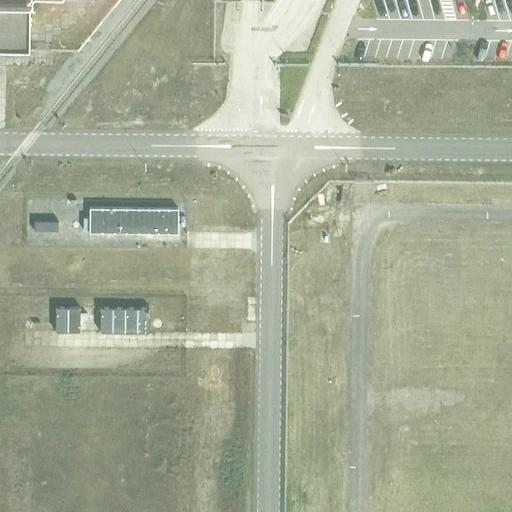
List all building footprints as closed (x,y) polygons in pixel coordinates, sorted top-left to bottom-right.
[(0,49),(29,50),(29,7),(0,7),(0,49)] [(177,208),(88,207),(88,232),(177,233),(177,208)] [(63,326),(88,328),(89,298),(65,297),(63,326)] [(107,299),(107,324),(156,323),(155,298),(107,299)] [(41,312),(38,326),(58,329),(60,316),(41,312)]
